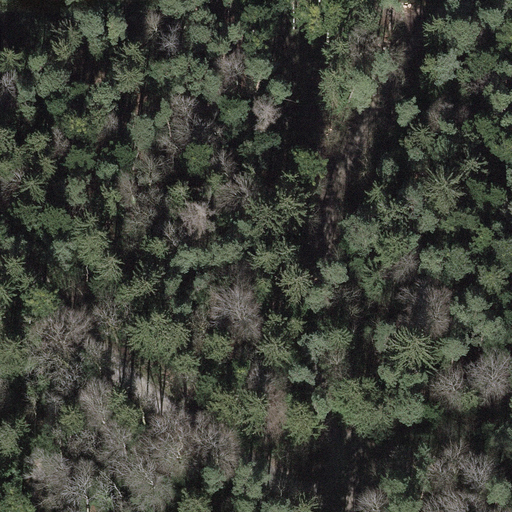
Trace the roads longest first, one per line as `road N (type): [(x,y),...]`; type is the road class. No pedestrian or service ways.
road 1 (track): [(356,466),(318,402),(321,259),(337,184),(365,121),(421,39),(465,0)]
road 2 (track): [(123,369),(333,511)]
road 3 (track): [(335,193),(317,137),(325,75),(356,0)]
road 4 (track): [(0,222),(74,320),(123,369)]
road 5 (track): [(356,466),(430,462),(511,483)]
